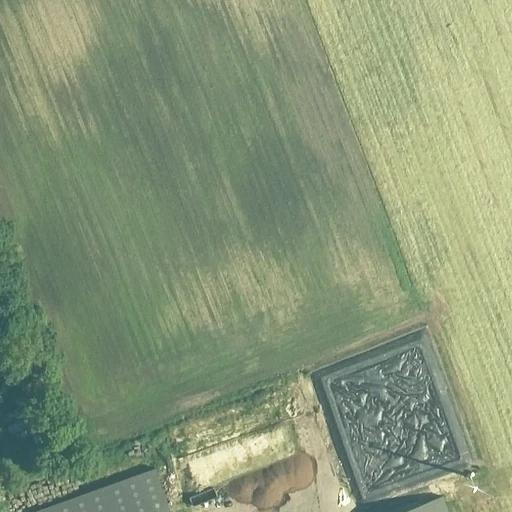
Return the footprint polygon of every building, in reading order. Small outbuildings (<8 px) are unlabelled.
[(424,429),(441,429),(441,451),(450,451),(450,413),(410,414),(410,426),(421,425),(421,438),(424,438),(424,429)] [(293,427),(287,429),(284,421),(273,425),(285,459),(302,453),(293,427)] [(62,464),(44,473),(50,484),(68,475),(62,464)] [(39,511),(167,511),(153,471),(39,511)] [(446,511),(442,498),(402,511),(446,511)]
